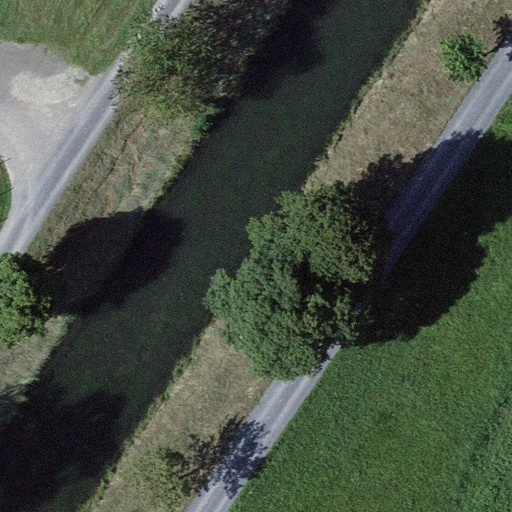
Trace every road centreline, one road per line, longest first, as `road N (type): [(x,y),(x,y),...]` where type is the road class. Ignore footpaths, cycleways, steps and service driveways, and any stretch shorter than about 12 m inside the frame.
road 1 (track): [(511,60),(204,511)]
road 2 (track): [(193,0),(0,287)]
